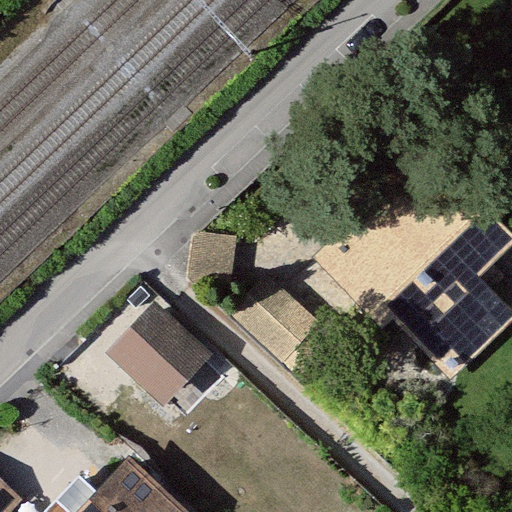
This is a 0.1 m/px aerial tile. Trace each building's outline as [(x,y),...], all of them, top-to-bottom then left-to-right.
[(511,0),(503,0),(502,2),(511,11),(511,0)] [(511,320),(511,240),(430,150),(313,257),(379,328),(393,315),(450,377),(511,320)] [(318,324),(266,276),(230,315),(282,363),(318,324)] [(209,351),(157,306),(112,357),(164,402),(209,351)] [(192,511),(134,455),(77,511),(192,511)] [(0,511),(8,511),(21,499),(0,478),(0,511)]
